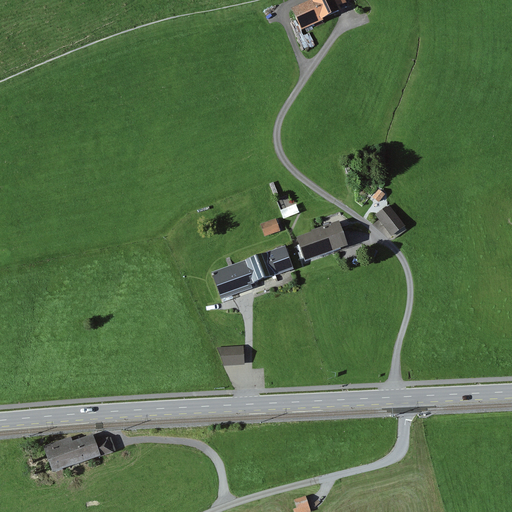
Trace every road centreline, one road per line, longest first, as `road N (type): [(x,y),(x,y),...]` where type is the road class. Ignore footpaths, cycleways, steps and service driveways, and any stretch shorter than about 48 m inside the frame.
road 1 (secondary): [(406,396),(0,419)]
road 2 (unclassified): [(219,511),(396,458),(405,445),(406,396)]
